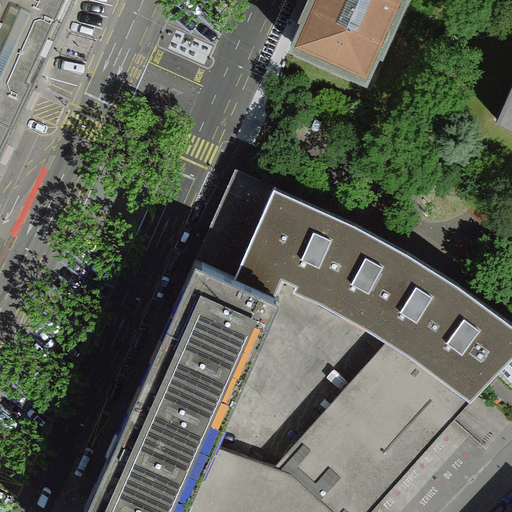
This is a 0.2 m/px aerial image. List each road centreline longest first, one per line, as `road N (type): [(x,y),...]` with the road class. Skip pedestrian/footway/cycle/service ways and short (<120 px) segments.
road 1 (primary): [(36,511),(266,0)]
road 2 (primary): [(149,0),(0,312)]
